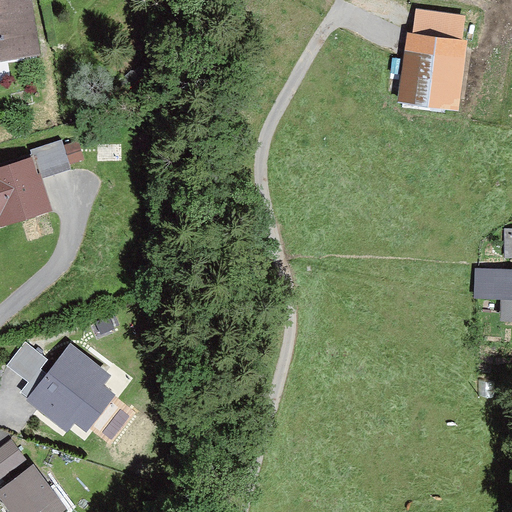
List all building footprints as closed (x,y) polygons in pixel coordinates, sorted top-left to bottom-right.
[(0,54),(42,47),(34,1),(0,6),(0,14),(1,20),(0,20),(0,54)] [(411,106),(456,111),(463,41),(418,36),(411,106)] [(45,202),(37,179),(71,168),(61,139),(30,149),(31,153),(0,162),(0,210),(2,210),(3,216),(45,202)] [(67,147),(72,163),(84,159),(78,143),(67,147)] [(480,295),(507,295),(506,320),(511,320),(511,270),(481,269),(480,295)] [(504,313),(504,296),(478,296),(478,314),(504,313)] [(48,358),(25,340),(7,364),(39,389),(32,399),(65,424),(72,415),(86,426),(112,393),(97,382),(105,372),(72,347),(50,375),(40,367),(48,358)] [(0,474),(24,456),(11,440),(0,448),(0,474)] [(51,511),(61,505),(32,467),(2,490),(18,511),(51,511)]
